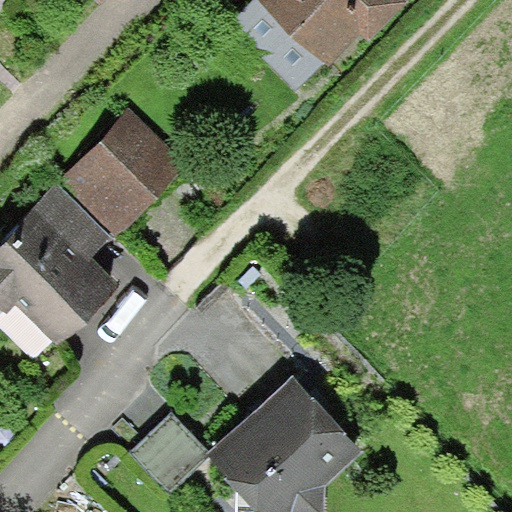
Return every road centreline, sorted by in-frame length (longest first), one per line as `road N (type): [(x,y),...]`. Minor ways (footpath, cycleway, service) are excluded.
road 1 (residential): [(0,498),(265,200)]
road 2 (track): [(265,200),(458,0)]
